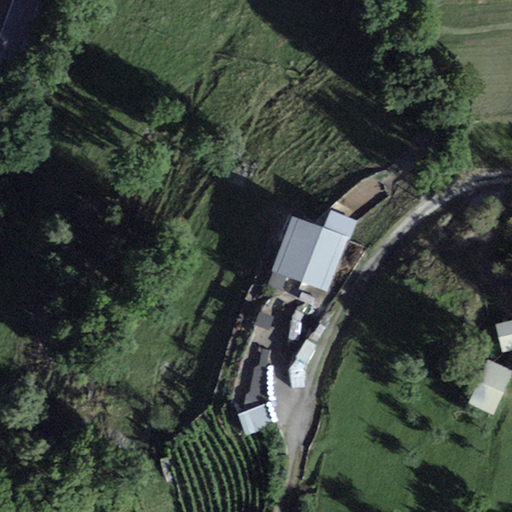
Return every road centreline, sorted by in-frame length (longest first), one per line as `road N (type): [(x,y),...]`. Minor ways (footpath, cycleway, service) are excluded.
road 1 (track): [(298,511),(329,351),(365,284),(427,209)]
road 2 (tertiary): [(42,0),(0,117)]
